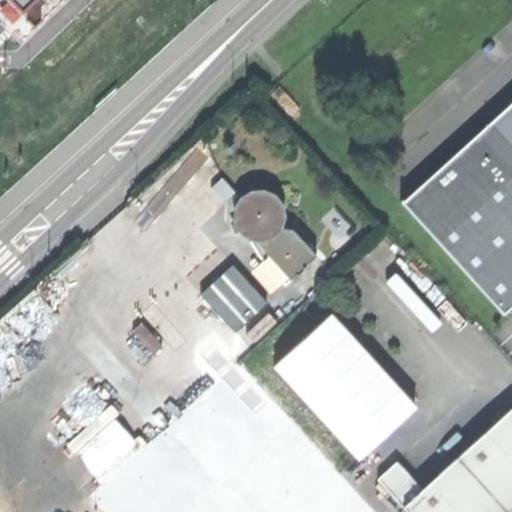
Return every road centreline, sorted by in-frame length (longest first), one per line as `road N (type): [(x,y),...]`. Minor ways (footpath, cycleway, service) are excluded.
road 1 (unknown): [(91,198),(128,268),(112,315),(11,428),(10,452),(38,511)]
road 2 (secondary): [(249,18),(66,177)]
road 3 (secondary): [(91,198),(249,18)]
road 4 (secondary): [(0,284),(91,198)]
